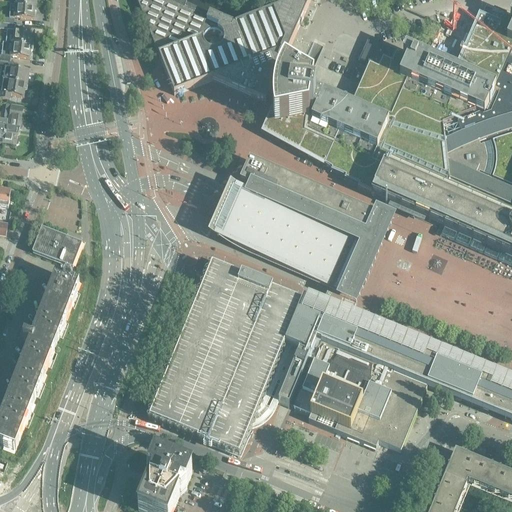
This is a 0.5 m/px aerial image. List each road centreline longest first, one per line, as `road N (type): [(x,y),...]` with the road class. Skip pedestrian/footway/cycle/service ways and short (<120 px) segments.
road 1 (unclassified): [(327,297),(356,244),(350,228),(126,144)]
road 2 (secondary): [(105,202),(108,296),(56,440)]
road 3 (unclassified): [(327,297),(511,380)]
road 4 (secondary): [(79,0),(102,189)]
road 5 (secondary): [(74,466),(99,423),(140,291)]
road 6 (unclassified): [(41,175),(62,0)]
road 7 (unclassified): [(190,232),(327,297)]
road 8 (secondary): [(126,144),(99,0)]
road 9 (unclassified): [(490,436),(450,429),(420,461),(394,511)]
road 10 (residential): [(41,175),(0,289)]
